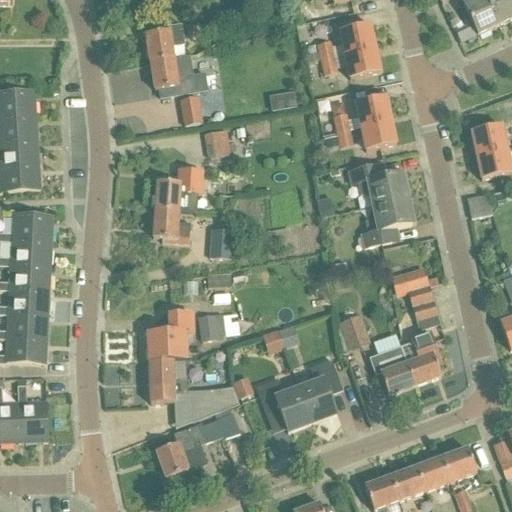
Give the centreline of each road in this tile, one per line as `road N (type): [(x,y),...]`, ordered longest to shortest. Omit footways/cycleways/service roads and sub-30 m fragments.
road 1 (residential): [(99,482),(83,391),(101,147),(85,41),(70,0)]
road 2 (residential): [(196,511),(488,402)]
road 3 (residential): [(488,402),(429,97)]
